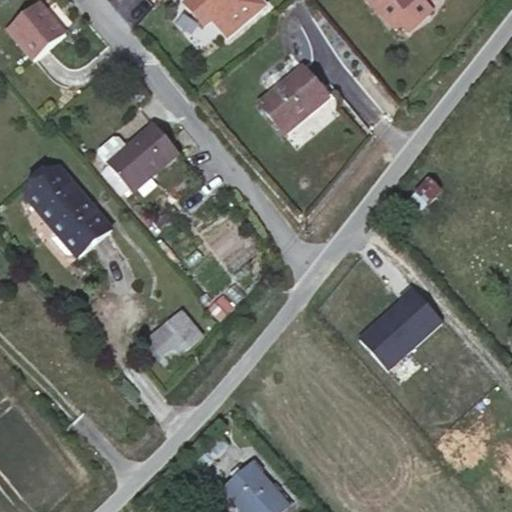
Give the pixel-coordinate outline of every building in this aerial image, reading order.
[(191,0),(184,6),(204,30),(212,24),(228,42),(266,9),(257,0),(191,0)] [(365,0),(394,31),(408,35),(433,12),(421,0),(365,0)] [(67,37),(40,4),(7,31),(34,63),(67,37)] [(306,115),(308,118),(329,100),(303,70),(259,106),(283,134),(306,115)] [(285,137),(308,118),(306,115),(283,134),(285,137)] [(179,155),(155,125),(127,149),(119,140),(114,139),(100,151),(99,156),(133,195),(179,155)] [(62,222),(53,229),(53,240),(67,258),(78,258),(112,232),(61,171),(36,191),(62,222)] [(441,192),(428,181),(415,195),(428,207),(441,192)] [(27,198),(53,229),(62,222),(36,191),(27,198)] [(441,319),(413,288),(358,338),(385,370),(441,319)] [(182,312),(169,323),(190,348),(203,338),(182,312)] [(190,348),(169,323),(145,344),(165,368),(190,348)] [(229,446),(220,437),(200,456),(210,466),(229,446)] [(283,511),(288,508),(252,466),(242,475),(237,470),(230,477),(235,482),(224,491),(242,511),(283,511)]
